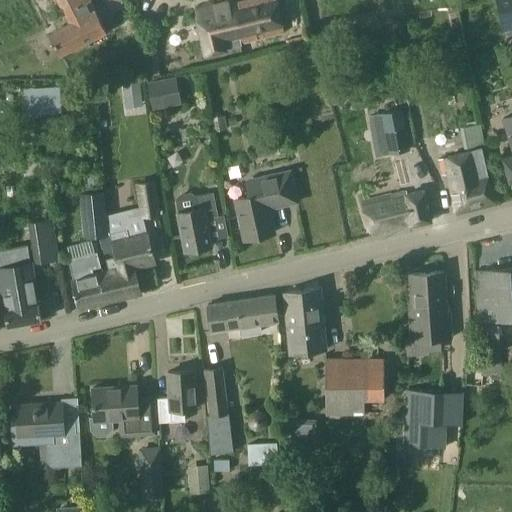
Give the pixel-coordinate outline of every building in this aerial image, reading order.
[(58,0),(64,10),(70,22),(48,34),(60,57),(105,33),(89,0),(58,0)] [(284,30),(276,0),(243,0),(235,2),(234,0),(195,10),(206,53),(226,48),(225,45),(284,30)] [(511,0),(496,0),(504,36),(511,34),(511,0)] [(163,79),(148,81),(152,108),(168,106),(163,79)] [(125,82),(129,115),(145,113),(141,80),(125,82)] [(58,87),(22,90),(23,115),(60,113),(58,87)] [(409,148),(402,106),(384,109),(391,151),(409,148)] [(511,115),(504,118),(511,145),(511,154),(503,158),(510,181),(511,179),(511,115)] [(224,118),(210,121),(213,134),(226,131),(224,118)] [(483,144),(479,124),(465,127),(469,147),(483,144)] [(481,148),(439,159),(439,160),(443,174),(446,173),(455,211),(494,201),(481,149),(481,148)] [(495,163),(495,171),(503,171),(503,163),(495,163)] [(296,187),(292,171),(247,180),(251,195),(236,198),(245,239),(274,233),(268,201),(281,198),(279,191),(296,187)] [(153,180),(135,183),(139,207),(140,217),(144,216),(158,214),(153,180)] [(361,201),(370,234),(384,231),(409,225),(430,220),(425,189),(407,194),(406,190),(361,201)] [(83,194),(86,234),(106,232),(103,192),(83,194)] [(185,251),(211,246),(206,218),(218,216),(213,192),(195,196),(196,197),(194,198),(190,195),(180,197),(176,203),(178,212),(185,251)] [(118,268),(104,271),(111,299),(140,291),(134,268),(154,263),(148,234),(144,216),(140,217),(139,207),(105,215),(109,235),(113,250),(114,257),(106,258),(108,268),(117,265),(118,268)] [(52,218),(28,222),(35,263),(59,259),(52,218)] [(97,251),(69,259),(74,279),(71,280),(78,307),(111,299),(104,271),(94,274),(92,268),(101,266),(97,251)] [(42,319),(38,303),(31,262),(0,267),(0,283),(5,309),(4,309),(7,326),(42,319)] [(468,354),(466,384),(482,386),(483,375),(501,374),(496,319),(511,318),(511,267),(474,271),(478,322),(477,322),(480,366),(477,365),(478,355),(468,354)] [(411,340),(451,338),(449,302),(446,302),(444,272),(409,274),(411,302),(409,303),(411,340)] [(325,349),(319,288),(285,293),(290,352),(325,349)] [(278,321),(274,295),(208,305),(212,331),(239,327),(241,336),(262,332),(261,324),(278,321)] [(384,399),(383,357),(325,357),(326,416),(365,415),(365,399),(384,399)] [(223,366),(204,368),(210,415),(207,415),(207,423),(208,433),(210,453),(233,451),(231,433),(229,414),(223,366)] [(185,420),(184,409),(196,408),(193,370),(168,372),(169,397),(159,397),(160,421),(185,420)] [(92,388),(94,417),(90,417),(91,430),(98,436),(107,435),(113,429),(113,420),(120,419),(121,430),(138,428),(139,435),(156,434),(155,421),(139,423),(137,388),(116,390),(116,387),(92,388)] [(407,390),(403,445),(445,447),(446,423),(461,424),(461,391),(407,390)] [(16,405),(17,416),(10,416),(12,445),(53,443),(54,467),(81,465),(79,418),(64,419),(63,402),(16,405)] [(267,424),(267,437),(277,436),(277,424),(267,424)] [(274,442),(248,443),(249,465),(275,464),(274,442)] [(229,457),(214,457),(215,469),(229,469),(229,457)] [(142,496),(164,494),(163,475),(140,477),(142,496)] [(207,475),(190,476),(191,493),(208,492),(207,475)]
